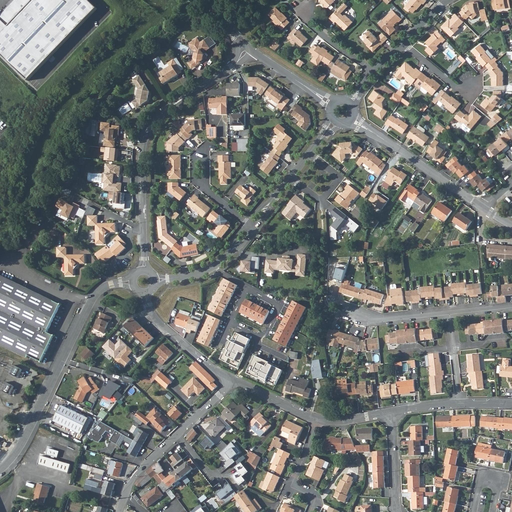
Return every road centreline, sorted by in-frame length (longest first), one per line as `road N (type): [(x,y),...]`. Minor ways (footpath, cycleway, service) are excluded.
road 1 (residential): [(142,229),(147,133),(248,47)]
road 2 (residential): [(0,470),(18,451),(93,297),(119,283)]
road 3 (residential): [(372,132),(479,205)]
